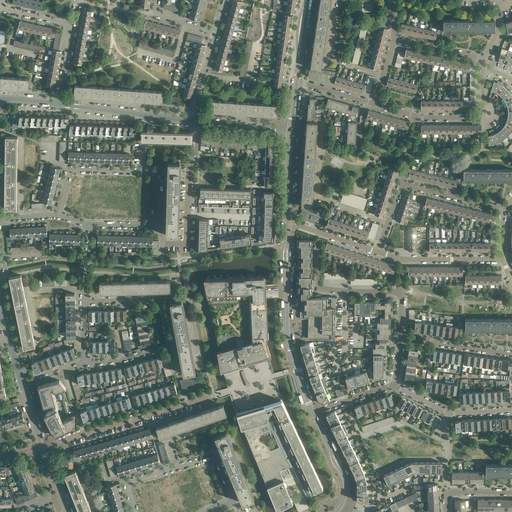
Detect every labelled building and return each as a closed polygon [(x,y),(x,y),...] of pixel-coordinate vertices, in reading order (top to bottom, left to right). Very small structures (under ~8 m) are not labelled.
[(32,0),(31,0),(30,8),(36,9),(37,1),(38,1),(38,0),(36,0),(36,1),(33,0),(32,0)] [(37,1),(36,9),(42,11),(43,3),(44,3),(44,0),(42,0),(42,2),(38,1),(37,1)] [(194,2),(193,6),(193,7),(201,9),(203,3),(195,1),(194,0),(190,0),(191,1),(194,2)] [(236,0),(233,0),(232,5),(240,7),(240,9),(244,9),(244,7),(240,6),(241,1),(236,0)] [(331,3),(320,1),(317,18),(328,19),(331,3)] [(193,8),(192,12),(192,13),(199,15),(201,9),(193,7),(193,6),(190,5),(189,7),(193,8)] [(232,5),(230,11),(238,13),(238,14),(242,15),(242,13),(239,12),(240,9),(240,7),(232,5)] [(287,7),(286,12),(294,13),(295,7),(287,6),(287,5),(283,5),(283,7),(287,7)] [(91,11),(83,9),(82,15),(90,17),(90,18),(94,19),(95,17),(90,16),(91,11)] [(191,14),(190,19),(198,21),(199,15),(192,13),(192,12),(188,11),(187,13),(191,14)] [(238,13),(230,11),(229,17),(237,19),(236,20),(240,21),(241,19),(237,18),(238,14),(238,13)] [(280,13),(280,15),(283,16),(283,20),(283,21),(291,22),(292,16),(284,14),(280,13)] [(90,17),(82,15),(81,21),(89,23),(89,24),(93,25),(93,23),(89,22),(90,18),(90,17)] [(237,19),(229,17),(227,22),(235,25),(235,26),(239,26),(239,25),(236,23),(236,20),(237,19)] [(328,19),(317,18),(315,34),(326,36),(328,19)] [(283,22),(282,26),(290,28),(291,22),(283,21),(283,20),(279,19),(279,21),(283,22)] [(149,30),(152,22),(146,20),(144,28),(143,28),(142,31),(144,32),(145,28),(149,29),(149,30)] [(443,31),(450,31),(460,31),(460,20),(443,21),(443,31)] [(477,20),(460,20),(460,31),(477,31),(477,20)] [(494,20),(477,20),(477,31),(494,31),(494,20)] [(17,28),(16,32),(18,33),(19,29),(23,30),(24,30),(26,22),(20,21),(18,29),(17,28)] [(89,23),(81,21),(80,27),(88,29),(88,30),(92,31),(92,29),(88,28),(89,24),(89,23)] [(400,31),(405,33),(407,25),(408,25),(409,21),(407,21),(406,25),(401,24),(400,31)] [(24,30),(23,30),(22,34),(24,34),(25,30),(29,31),(30,31),(32,23),(26,22),(24,30)] [(157,23),(152,22),(149,30),(149,29),(148,33),(149,34),(151,30),(154,31),(155,31),(157,23)] [(235,25),(227,22),(226,28),(234,30),(233,31),(237,32),(238,30),(234,29),(235,26),(235,25)] [(407,25),(405,33),(411,34),(413,26),(414,26),(415,22),(413,22),(412,26),(408,25),(407,25)] [(30,31),(29,31),(28,35),(30,35),(31,32),(34,33),(35,33),(37,25),(32,23),(30,31)] [(155,31),(154,31),(154,35),(155,35),(157,32),(160,33),(161,33),(163,25),(157,23),(155,31)] [(413,26),(411,34),(417,35),(419,27),(420,28),(421,24),(419,23),(418,27),(414,26),(413,26)] [(380,26),(380,25),(376,24),(376,26),(379,27),(379,31),(378,32),(386,34),(388,28),(380,26)] [(43,26),(37,25),(35,33),(34,33),(34,36),(36,37),(37,33),(40,34),(41,34),(43,26)] [(161,33),(160,33),(159,36),(161,37),(162,33),(166,34),(167,34),(169,27),(163,25),(161,33)] [(282,28),(281,32),(289,33),(290,28),(282,26),(278,25),(278,27),(282,28)] [(419,27),(417,35),(423,37),(425,29),(426,29),(426,25),(424,25),(424,28),(420,28),(419,27)] [(49,28),(43,26),(41,34),(40,34),(40,38),(42,38),(43,34),(46,35),(47,35),(49,28)] [(425,29),(423,37),(429,38),(431,30),(432,30),(432,26),(431,26),(430,30),(426,29),(425,29)] [(80,27),(79,33),(87,35),(87,36),(91,37),(91,35),(87,34),(88,30),(88,29),(80,27)] [(167,34),(166,34),(165,38),(167,38),(168,35),(172,36),(173,36),(175,28),(169,27),(167,34)] [(431,30),(429,38),(435,39),(437,31),(438,32),(439,28),(436,27),(436,31),(432,30),(431,30)] [(47,35),(46,35),(46,39),(47,40),(48,36),(53,37),(54,34),(55,31),(55,29),(49,28),(47,35)] [(173,36),(172,36),(171,39),(173,40),(174,36),(179,38),(181,30),(175,28),(173,36)] [(226,28),(224,34),(232,36),(232,37),(236,38),(236,36),(232,35),(233,31),(234,30),(226,28)] [(281,34),(280,38),(288,40),(289,33),(281,32),(277,31),(277,33),(281,34)] [(378,32),(379,31),(375,31),(374,32),(378,33),(377,37),(377,38),(385,40),(386,34),(378,32)] [(79,33),(78,39),(86,41),(86,42),(90,42),(90,40),(86,39),(87,36),(87,35),(79,33)] [(232,36),(224,34),(222,40),(230,42),(230,43),(234,44),(234,42),(231,41),(232,37),(232,36)] [(326,36),(315,34),(313,51),(323,53),(326,36)] [(377,37),(373,36),(373,38),(376,39),(375,43),(375,44),(383,46),(385,40),(377,38),(377,37)] [(280,40),(279,43),(279,44),(287,45),(288,40),(280,38),(276,37),(276,39),(280,40)] [(86,41),(78,39),(77,45),(85,47),(85,48),(89,48),(89,46),(85,46),(86,42),(86,41)] [(230,42),(222,40),(221,46),(229,48),(229,49),(232,50),(233,48),(229,47),(230,43),(230,42)] [(198,42),(195,41),(194,41),(194,43),(197,44),(196,48),(196,49),(204,51),(206,45),(201,43),(198,43),(198,42)] [(383,46),(375,44),(375,43),(372,42),(371,44),(375,45),(374,49),(382,52),(383,46)] [(279,43),(276,43),(275,45),(279,46),(279,49),(279,50),(287,51),(287,45),(279,44),(279,43)] [(85,47),(77,45),(76,51),(84,53),(83,54),(88,54),(88,52),(84,51),(85,48),(85,47)] [(221,46),(219,51),(227,53),(227,54),(231,55),(231,54),(232,50),(229,49),(229,48),(221,46)] [(196,50),(195,54),(202,56),(204,51),(196,49),(196,48),(192,47),(192,49),(196,50)] [(53,49),(53,48),(49,48),(49,50),(52,51),(52,54),(52,55),(60,57),(61,51),(59,50),(53,49)] [(374,49),(370,48),(370,50),(373,51),(372,54),(372,55),(380,57),(382,52),(374,49)] [(501,48),(499,57),(498,62),(500,63),(501,58),(505,59),(508,50),(501,48)] [(279,49),(275,49),(274,51),(278,52),(278,55),(278,56),(286,57),(287,51),(279,50),(279,49)] [(410,58),(412,50),(406,49),(405,52),(404,56),(404,57),(403,57),(403,59),(402,61),(405,61),(405,57),(409,58),(410,58)] [(416,60),(418,52),(412,50),(410,58),(409,58),(409,62),(410,63),(411,59),(415,60),(416,60)] [(76,51),(75,57),(83,59),(86,60),(87,60),(87,58),(83,57),(83,54),(84,53),(76,51)] [(227,53),(219,51),(218,57),(226,59),(225,60),(229,61),(230,59),(226,58),(227,54),(227,53)] [(323,53),(313,51),(310,68),(321,69),(323,53)] [(416,60),(415,60),(414,63),(416,64),(417,60),(421,61),(422,61),(423,53),(418,52),(416,60)] [(194,56),(193,59),(193,60),(201,62),(202,56),(195,54),(191,53),(190,54),(194,56)] [(422,61),(421,61),(420,65),(422,65),(423,61),(427,62),(428,62),(429,54),(423,53),(422,61)] [(52,55),(52,54),(48,54),(48,56),(51,57),(51,60),(51,61),(58,63),(60,57),(52,55)] [(372,56),(371,60),(371,61),(378,63),(380,57),(372,55),(372,54),(369,54),(368,55),(372,56)] [(428,62),(427,62),(426,66),(428,66),(429,63),(433,63),(433,64),(435,56),(429,54),(428,62)] [(278,55),(274,55),(274,57),(277,58),(277,61),(277,62),(285,63),(286,57),(278,56),(278,55)] [(433,64),(433,63),(432,67),(434,68),(435,64),(438,65),(439,65),(441,57),(435,56),(433,64)] [(75,57),(74,63),(81,65),(85,66),(86,64),(82,63),(83,59),(75,57)] [(226,59),(218,57),(216,63),(224,65),(224,66),(227,67),(228,65),(224,64),(225,60),(226,59)] [(439,65),(438,65),(438,68),(439,69),(440,69),(440,65),(444,66),(445,66),(447,58),(441,57),(439,65)] [(445,66),(444,66),(444,70),(446,70),(446,66),(450,67),(451,68),(453,60),(447,58),(445,66)] [(193,61),(192,65),(191,66),(199,68),(201,62),(193,60),(193,59),(189,59),(189,60),(193,61)] [(371,61),(371,60),(367,59),(367,61),(370,62),(369,67),(377,69),(378,63),(371,61)] [(51,61),(51,60),(47,60),(46,62),(50,63),(49,66),(49,67),(57,69),(58,63),(51,61)] [(451,68),(450,67),(450,71),(451,72),(452,68),(456,69),(457,69),(459,61),(453,60),(451,68)] [(277,61),(273,61),(273,63),(277,63),(276,67),(276,68),(284,69),(285,63),(277,62),(277,61)] [(457,69),(456,69),(455,72),(457,73),(458,69),(462,70),(463,70),(464,62),(459,61),(457,69)] [(463,70),(462,70),(461,74),(463,74),(464,70),(469,71),(469,70),(470,66),(471,64),(464,62),(463,70)] [(224,65),(216,63),(214,69),(222,71),(222,72),(226,73),(226,71),(223,70),(224,66),(224,65)] [(191,67),(190,71),(190,72),(198,74),(199,68),(191,66),(192,65),(188,64),(187,66),(191,67)] [(49,67),(49,66),(46,66),(45,68),(49,69),(48,72),(48,73),(56,74),(57,69),(49,67)] [(276,67),(272,67),(272,69),(276,69),(275,73),(275,74),(283,75),(284,69),(276,68),(276,67)] [(310,68),(310,70),(309,69),(308,77),(326,82),(326,80),(332,82),(335,72),(310,68)] [(186,70),(184,76),(188,77),(196,80),(198,74),(190,72),(190,71),(186,70)] [(48,73),(48,72),(44,72),(44,73),(48,74),(47,78),(47,79),(55,80),(56,74),(48,73)] [(275,73),(271,73),(271,75),(275,75),(274,79),(274,80),(282,81),(283,75),(275,74),(275,73)] [(334,84),(340,86),(342,78),(343,78),(344,75),(342,74),(341,78),(336,76),(334,84)] [(388,78),(386,86),(392,87),(394,79),(395,80),(396,76),(394,75),(393,79),(388,78)] [(0,76),(0,88),(1,88),(8,88),(8,77),(0,76)] [(188,79),(187,82),(186,83),(194,85),(196,80),(188,77),(184,76),(184,78),(188,79)] [(342,78),(340,86),(345,88),(348,80),(349,80),(350,76),(348,76),(347,79),(343,78),(342,78)] [(8,77),(8,88),(14,89),(18,89),(28,89),(29,78),(8,77)] [(348,80),(345,88),(351,89),(354,82),(355,82),(355,78),(354,77),(352,81),(349,80),(348,80)] [(394,79),(392,87),(398,89),(400,81),(401,81),(402,77),(400,77),(399,81),(395,80),(394,79)] [(47,79),(47,78),(43,78),(43,79),(47,80),(46,85),(50,86),(54,86),(55,80),(47,79)] [(400,81),(398,89),(404,90),(406,82),(407,83),(408,79),(406,78),(405,82),(401,81),(400,81)] [(274,80),(274,79),(270,79),(270,80),(274,81),(273,86),(281,87),(282,81),(274,80)] [(354,82),(351,89),(357,91),(359,83),(360,83),(361,80),(359,79),(358,83),(355,82),(354,82)] [(406,82),(404,90),(410,92),(412,84),(413,84),(413,80),(412,80),(410,83),(407,83),(406,82)] [(359,83),(357,91),(363,93),(364,90),(365,87),(365,85),(366,85),(366,84),(367,82),(367,81),(365,81),(364,85),(360,83),(359,83)] [(412,84),(410,92),(415,93),(418,85),(419,86),(419,82),(417,81),(416,85),(413,84),(412,84)] [(493,81),(491,90),(496,92),(500,84),(501,82),(499,81),(498,83),(497,83),(493,81)] [(186,84),(185,88),(185,89),(193,91),(194,85),(186,83),(187,82),(183,82),(182,83),(186,84)] [(500,84),(496,92),(500,95),(505,88),(503,86),(502,85),(503,84),(501,82),(500,84)] [(89,86),(75,85),(74,96),(78,96),(78,97),(81,97),(81,96),(88,97),(89,86)] [(89,86),(88,97),(96,98),(95,98),(99,98),(106,98),(107,87),(89,86)] [(107,87),(106,98),(113,99),(117,100),(117,99),(124,100),(125,88),(107,87)] [(125,88),(124,100),(131,100),(131,101),(135,101),(135,100),(142,101),(143,90),(125,88)] [(185,89),(185,88),(181,88),(181,89),(185,90),(183,95),(191,97),(193,91),(185,89)] [(505,88),(500,95),(503,98),(510,93),(511,92),(510,90),(509,91),(508,90),(505,88)] [(143,90),(142,101),(149,101),(149,102),(152,102),(162,102),(163,91),(143,90)] [(510,93),(503,98),(506,102),(511,99),(511,95),(511,94),(511,92),(510,93)] [(308,103),(308,108),(317,109),(317,99),(317,98),(315,98),(310,98),(309,99),(308,99),(308,103)] [(333,99),(330,111),(331,111),(332,109),(335,109),(338,101),(333,99)] [(211,100),(210,111),(214,111),(214,112),(217,112),(225,112),(225,101),(211,100)] [(225,101),(225,112),(232,113),(231,113),(235,113),(242,113),(243,102),(225,101)] [(243,102),(242,113),(249,114),(249,115),(253,115),(253,114),(260,115),(261,104),(243,102)] [(343,102),(340,114),(341,114),(342,111),(345,112),(348,104),(343,102)] [(261,104),(260,115),(267,115),(267,116),(270,116),(277,116),(277,112),(278,112),(278,110),(277,110),(278,105),(261,104)] [(358,107),(353,105),(350,117),(351,117),(352,114),(355,115),(358,107)] [(366,117),(365,121),(367,122),(368,118),(371,119),(372,120),(375,112),(369,110),(366,118),(366,117)] [(372,120),(371,119),(371,123),(372,124),(374,120),(377,121),(378,121),(380,113),(375,112),(372,120)] [(378,121),(377,121),(376,125),(378,125),(379,121),(383,123),(384,123),(386,115),(380,113),(378,121)] [(384,123),(383,123),(382,126),(384,127),(385,123),(389,124),(390,125),(392,117),(386,115),(384,123)] [(390,125),(389,124),(388,128),(390,129),(391,125),(395,126),(398,118),(392,117),(390,125)] [(395,126),(394,130),(395,130),(397,127),(400,128),(401,128),(403,120),(398,118),(395,126)] [(401,128),(400,128),(399,131),(401,132),(402,128),(407,130),(409,122),(403,120),(401,128)] [(317,122),(307,122),(305,138),(316,139),(317,122)] [(141,140),(192,142),(193,133),(189,133),(189,131),(184,131),(184,133),(178,132),(178,131),(173,130),(173,132),(155,132),(155,128),(155,126),(153,126),(151,126),(151,125),(148,124),(147,131),(140,131),(140,132),(141,133),(141,140)] [(504,126),(501,129),(507,136),(511,131),(504,126)] [(501,129),(497,132),(502,140),(507,136),(501,129)] [(497,132),(493,134),(496,143),(502,140),(497,132)] [(201,142),(201,145),(212,146),(212,137),(203,136),(202,137),(201,137),(201,142)] [(6,137),(5,155),(17,155),(17,137),(6,137)] [(316,139),(305,138),(304,155),(315,156),(316,139)] [(260,145),(265,145),(265,155),(274,155),(275,146),(273,146),(273,145),(268,145),(268,143),(267,142),(260,142),(260,145)] [(5,155),(5,173),(17,173),(17,155),(5,155)] [(315,156),(304,155),(303,172),(314,173),(315,156)] [(165,235),(166,235),(177,235),(179,179),(180,179),(180,171),(179,171),(179,162),(168,162),(169,162),(169,171),(167,171),(167,179),(169,179),(167,235),(165,235)] [(49,169),(49,172),(61,175),(59,174),(60,171),(62,171),(62,169),(51,166),(50,170),(49,169)] [(386,166),(385,168),(389,170),(388,173),(388,174),(395,177),(397,171),(390,168),(390,167),(386,166)] [(408,177),(414,178),(416,170),(417,171),(418,167),(416,166),(415,170),(410,169),(408,177)] [(416,170),(414,178),(420,180),(422,172),(423,172),(424,168),(422,168),(421,171),(417,171),(416,170)] [(422,172),(420,180),(426,181),(428,173),(429,173),(430,170),(430,169),(428,169),(427,173),(423,172),(422,172)] [(463,180),(470,180),(480,180),(480,169),(463,169),(463,180)] [(480,169),(480,180),(498,180),(498,169),(480,169)] [(511,169),(498,169),(498,180),(511,180),(511,169)] [(432,182),(434,174),(435,175),(435,171),(434,170),(434,171),(430,170),(429,173),(428,173),(426,181),(432,182)] [(48,175),(47,178),(59,181),(57,180),(58,177),(60,177),(61,175),(49,172),(50,172),(49,176),(48,175)] [(314,173),(303,172),(302,189),(313,190),(314,173)] [(384,173),(383,174),(387,175),(386,179),(386,180),(393,182),(395,177),(388,174),(388,173),(384,172),(384,173)] [(434,174),(432,182),(437,184),(439,176),(441,176),(441,172),(439,172),(438,176),(435,175),(434,174)] [(5,173),(5,191),(17,191),(17,173),(5,173)] [(439,176),(437,184),(443,185),(445,177),(446,178),(447,174),(445,173),(444,177),(441,176),(439,176)] [(445,177),(443,185),(449,187),(451,179),(452,179),(453,175),(451,175),(450,179),(446,178),(445,177)] [(265,176),(264,186),(272,186),(272,185),(273,185),(273,181),(274,176),(265,176)] [(451,179),(449,187),(455,188),(457,180),(458,181),(459,177),(457,176),(456,180),(452,179),(451,179)] [(46,181),(46,184),(56,186),(57,183),(59,183),(59,181),(47,178),(48,178),(47,182),(46,181)] [(382,179),(382,180),(385,181),(384,184),(384,186),(392,188),(393,182),(386,180),(386,179),(382,178),(382,179)] [(45,187),(44,190),(56,193),(54,192),(55,189),(57,189),(58,187),(56,186),(46,184),(47,184),(46,188),(45,187)] [(380,184),(380,185),(383,187),(382,190),(382,191),(390,194),(392,188),(384,186),(384,184),(380,184)] [(313,190),(302,189),(301,206),(312,207),(313,190)] [(378,190),(378,191),(382,192),(380,196),(380,197),(388,199),(390,194),(382,191),(382,190),(378,189),(378,190)] [(43,193),(43,196),(55,199),(55,198),(53,198),(54,195),(56,195),(56,193),(44,190),(45,190),(45,194),(43,193)] [(17,191),(5,191),(5,209),(16,209),(17,191)] [(405,192),(403,198),(411,200),(411,201),(415,202),(415,200),(411,199),(413,194),(405,192)] [(376,196),(376,197),(380,198),(378,201),(378,203),(386,205),(388,199),(380,197),(380,196),(376,195),(376,196)] [(41,202),(42,202),(47,203),(51,204),(52,201),(54,201),(55,199),(43,196),(44,196),(43,199),(42,199),(41,202)] [(403,198),(401,203),(409,206),(409,207),(413,208),(413,206),(409,205),(411,201),(411,200),(403,198)] [(427,198),(426,198),(425,205),(424,205),(423,208),(423,209),(425,210),(426,206),(429,207),(430,207),(432,199),(427,198)] [(430,207),(429,207),(429,211),(431,211),(432,207),(435,208),(436,209),(438,201),(432,199),(430,207)] [(374,201),(374,202),(378,204),(377,207),(376,208),(384,211),(386,205),(378,203),(378,201),(375,201),(374,201)] [(436,209),(435,208),(435,212),(436,212),(437,209),(441,210),(442,210),(444,202),(438,201),(436,209)] [(442,210),(441,210),(440,213),(442,214),(443,210),(447,211),(448,212),(450,203),(444,202),(442,210)] [(401,203),(400,209),(407,211),(407,213),(411,213),(411,212),(408,210),(409,207),(409,206),(401,203)] [(448,212),(447,211),(446,215),(448,215),(449,212),(453,212),(454,213),(456,205),(450,203),(448,212)] [(454,213),(453,212),(452,216),(454,217),(455,213),(458,214),(459,214),(461,206),(456,205),(454,213)] [(373,207),(372,208),(376,209),(374,214),(382,217),(384,211),(376,208),(377,207),(373,206),(373,207)] [(459,214),(458,214),(458,218),(460,218),(461,214),(464,215),(465,216),(467,208),(461,206),(459,214)] [(302,207),(302,212),(301,212),(300,212),(299,213),(299,214),(300,215),(301,216),(303,216),(302,219),(314,223),(315,220),(318,221),(319,217),(320,218),(322,212),(317,211),(316,213),(308,211),(309,207),(302,207)] [(465,216),(464,215),(464,219),(466,220),(467,216),(470,217),(471,217),(473,209),(467,208),(465,216)] [(400,209),(398,215),(405,217),(405,218),(409,219),(409,217),(406,216),(407,213),(407,211),(400,209)] [(471,217),(470,217),(469,221),(471,221),(472,217),(476,218),(477,219),(479,211),(473,209),(471,217)] [(477,219),(476,218),(475,222),(477,223),(478,219),(482,220),(483,220),(485,212),(479,211),(477,219)] [(483,220),(482,220),(481,223),(483,224),(484,220),(489,221),(489,219),(491,214),(485,212),(483,220)] [(405,217),(398,215),(396,220),(403,223),(403,224),(407,225),(408,223),(404,222),(405,218),(405,217)] [(333,220),(329,218),(326,226),(332,228),(335,220),(336,220),(336,216),(335,216),(333,220)] [(335,220),(332,228),(338,230),(340,222),(341,222),(342,218),(340,218),(339,222),(336,220),(335,220)] [(340,222),(338,230),(344,232),(346,224),(347,224),(348,220),(346,220),(345,223),(341,222),(340,222)] [(346,224),(344,232),(349,233),(352,226),(353,226),(354,222),(352,221),(351,225),(347,224),(346,224)] [(352,226),(349,233),(355,235),(358,228),(359,228),(359,224),(358,223),(356,227),(353,226),(352,226)] [(359,228),(358,228),(355,235),(361,237),(363,229),(364,230),(365,226),(363,225),(362,229),(359,228)] [(363,229),(361,237),(366,239),(367,237),(368,234),(369,231),(370,232),(370,231),(371,228),(369,227),(368,231),(364,230),(363,229)] [(295,297),(295,302),(298,302),(300,304),(300,318),(305,318),(308,318),(308,338),(335,339),(335,302),(335,297),(320,297),(320,294),(312,294),(312,279),(314,279),(314,277),(312,277),(312,240),(297,240),(297,251),(299,251),(299,261),(300,261),(300,266),(299,266),(299,276),(297,276),(297,297),(295,297)] [(323,250),(322,254),(324,255),(326,251),(329,252),(330,252),(333,245),(327,243),(324,250),(323,250)] [(330,252),(329,252),(328,256),(330,256),(331,253),(335,254),(336,254),(338,247),(333,245),(330,252)] [(336,254),(335,254),(334,258),(336,258),(337,255),(340,256),(341,256),(344,248),(338,247),(336,254)] [(341,256),(340,256),(340,260),(341,260),(343,257),(346,258),(347,258),(350,250),(344,248),(341,256)] [(347,258),(346,258),(345,262),(347,262),(348,258),(352,260),(353,260),(355,252),(350,250),(347,258)] [(353,260),(352,260),(351,263),(353,264),(354,260),(358,261),(358,262),(361,254),(355,252),(353,260)] [(358,262),(358,261),(357,265),(358,266),(360,262),(363,263),(364,264),(367,256),(361,254),(358,262)] [(364,264),(363,263),(362,267),(364,268),(365,264),(369,265),(370,266),(372,258),(367,256),(364,264)] [(370,266),(369,265),(368,269),(370,270),(371,266),(375,267),(378,260),(372,258),(370,266)] [(375,267),(374,271),(376,272),(377,268),(380,269),(381,269),(384,262),(378,260),(375,267)] [(381,269),(380,269),(379,273),(381,273),(382,270),(386,271),(387,271),(389,263),(384,262),(381,269)] [(387,271),(386,271),(385,275),(387,275),(388,271),(393,273),(395,265),(389,263),(387,271)] [(9,277),(13,295),(24,293),(21,275),(9,277)] [(205,279),(204,279),(207,294),(208,294),(218,350),(217,350),(220,369),(222,369),(236,412),(236,414),(237,413),(281,400),(282,400),(269,355),(271,354),(267,344),(267,343),(267,337),(268,337),(265,276),(205,279)] [(170,280),(152,281),(153,292),(171,291),(170,280)] [(135,281),(117,282),(117,293),(135,292),(135,281)] [(152,281),(135,281),(135,292),(153,292),(152,281)] [(99,282),(100,293),(100,294),(117,293),(117,282),(99,282)] [(24,293),(13,295),(16,313),(28,310),(24,293)] [(181,299),(170,301),(170,302),(171,301),(184,373),(183,373),(183,374),(194,371),(184,316),(186,316),(185,307),(183,308),(181,299)] [(380,302),(370,302),(370,312),(370,316),(375,316),(375,315),(375,308),(380,309),(380,302)] [(28,310),(16,313),(20,331),(32,328),(28,310)] [(482,319),(465,319),(465,330),(482,330),(482,319)] [(499,319),(482,319),(482,330),(499,330),(499,319)] [(511,319),(499,319),(499,330),(511,330),(511,319)] [(32,328),(20,331),(24,348),(35,346),(32,328)] [(138,341),(137,342),(139,348),(142,347),(141,347),(141,346),(150,345),(149,338),(140,340),(138,341)] [(311,347),(302,350),(303,356),(312,353),(315,352),(313,347),(311,347)] [(73,348),(67,350),(70,358),(76,356),(73,348)] [(67,350),(61,352),(64,361),(70,358),(67,350)] [(61,352),(55,354),(58,363),(64,361),(61,352)] [(55,354),(49,356),(53,365),(58,363),(55,354)] [(49,356),(44,358),(47,367),(53,365),(49,356)] [(160,357),(154,359),(157,368),(163,366),(162,364),(161,361),(161,358),(160,357)] [(44,358),(38,361),(41,369),(47,367),(44,358)] [(154,359),(148,360),(151,369),(157,368),(154,359)] [(148,360),(142,362),(145,371),(151,369),(148,360)] [(38,361),(32,363),(35,371),(41,369),(38,361)] [(142,362),(136,364),(139,373),(145,371),(142,362)] [(315,363),(306,366),(308,371),(319,368),(318,362),(315,363)] [(136,364),(130,366),(133,375),(139,373),(136,364)] [(130,366),(124,368),(126,376),(133,375),(130,366)] [(319,368),(308,371),(308,372),(307,373),(308,375),(309,375),(309,376),(321,372),(319,368)] [(365,369),(360,370),(360,373),(364,382),(368,381),(369,380),(366,371),(365,369)] [(383,370),(373,370),(373,379),(383,376),(383,370)] [(183,391),(202,385),(204,384),(204,381),(207,380),(206,376),(207,376),(206,371),(201,372),(202,376),(180,380),(183,391)] [(321,372),(309,376),(311,381),(322,377),(321,372)] [(360,373),(355,374),(359,384),(363,382),(364,382),(360,373)] [(355,374),(350,376),(353,385),(354,385),(358,384),(359,384),(355,374)] [(350,376),(345,378),(348,387),(349,387),(353,386),(353,385),(350,376)] [(322,377),(311,381),(313,387),(325,382),(323,377),(322,377)] [(54,436),(74,426),(74,415),(63,421),(57,409),(58,408),(54,392),(66,388),(59,380),(38,386),(44,408),(41,409),(44,415),(54,436)] [(325,382),(313,387),(316,393),(326,388),(327,388),(325,382)] [(174,384),(168,385),(171,394),(177,392),(174,384)] [(168,385),(162,387),(165,396),(171,394),(168,385)] [(162,387),(156,389),(159,398),(165,396),(162,387)] [(326,388),(316,393),(318,398),(327,394),(329,393),(326,388)] [(341,388),(335,390),(338,397),(344,395),(341,388)] [(156,389),(150,391),(153,400),(159,398),(156,389)] [(142,393),(138,394),(141,403),(147,401),(144,392),(143,390),(141,390),(142,393)] [(150,391),(144,392),(147,401),(153,400),(150,391)] [(128,394),(122,396),(123,399),(125,408),(132,406),(128,394)] [(138,394),(132,396),(135,405),(141,403),(138,394)] [(330,400),(327,394),(318,398),(320,403),(330,400)] [(390,395),(384,397),(387,405),(393,403),(390,395)] [(384,397),(379,399),(381,407),(387,405),(384,397)] [(407,400),(402,397),(397,406),(403,408),(407,400)] [(123,399),(117,401),(119,410),(125,408),(123,399)] [(379,399),(373,401),(375,409),(381,407),(379,399)] [(321,488),(281,400),(237,413),(277,511),(292,503),(279,471),(292,466),(306,496),(307,495),(320,488),(321,488)] [(407,400),(403,408),(409,411),(413,403),(407,400)] [(117,401),(111,403),(113,411),(119,410),(117,401)] [(373,401),(367,403),(370,411),(375,409),(373,401)] [(111,403),(105,404),(107,413),(113,411),(111,403)] [(367,403),(361,405),(364,413),(370,411),(367,403)] [(413,403),(409,411),(414,414),(418,406),(413,403)] [(105,404),(99,406),(101,415),(107,413),(105,404)] [(92,405),(86,407),(89,419),(95,417),(93,408),(92,405)] [(223,405),(206,410),(210,421),(226,415),(223,405)] [(364,413),(361,405),(355,407),(357,415),(364,413)] [(101,415),(99,406),(93,408),(95,417),(101,415)] [(418,406),(414,414),(420,417),(424,409),(418,406)] [(86,407),(80,408),(83,420),(89,419),(86,407)] [(424,409),(420,417),(425,420),(429,412),(424,409)] [(206,410),(189,416),(193,426),(210,421),(206,410)] [(330,413),(326,415),(327,417),(326,417),(327,419),(328,419),(328,420),(337,416),(335,411),(330,413)] [(429,412),(425,420),(431,423),(435,414),(429,412)] [(15,413),(9,414),(10,416),(12,424),(18,423),(16,414),(15,413)] [(22,413),(16,414),(18,423),(25,421),(22,413)] [(435,414),(431,423),(437,426),(441,417),(435,414)] [(10,416),(4,418),(6,426),(12,424),(10,416)] [(189,416),(172,422),(176,432),(193,426),(189,416)] [(340,421),(337,416),(328,420),(331,425),(340,421)] [(340,421),(329,426),(331,430),(333,429),(333,430),(342,426),(340,421)] [(172,422),(156,427),(159,438),(176,432),(172,422)] [(148,429),(144,430),(146,439),(152,437),(150,428),(149,425),(147,426),(148,429)] [(344,425),(342,426),(333,430),(335,435),(346,430),(344,425)] [(142,431),(138,432),(140,441),(146,439),(144,430),(143,427),(141,428),(142,431)] [(136,432),(132,433),(132,434),(135,443),(140,441),(138,432),(137,429),(135,429),(136,432)] [(227,430),(214,435),(214,436),(242,503),(254,498),(233,446),(234,446),(230,438),(227,430)] [(349,435),(346,430),(335,435),(338,440),(346,436),(349,435)] [(130,434),(126,435),(129,444),(135,443),(132,434),(132,433),(132,431),(129,431),(130,434)] [(124,436),(121,437),(120,437),(123,446),(129,444),(126,435),(126,432),(123,433),(124,436)] [(118,438),(115,439),(114,439),(117,448),(123,446),(120,437),(121,437),(120,434),(118,435),(118,438)] [(113,439),(109,440),(109,441),(111,450),(117,448),(114,439),(115,439),(114,436),(112,436),(113,439)] [(346,436),(338,440),(340,445),(349,440),(346,436)] [(107,441),(103,442),(105,451),(111,450),(109,441),(109,440),(108,437),(106,438),(107,441)] [(101,443),(97,444),(99,453),(105,451),(103,442),(102,439),(100,440),(101,443)] [(351,446),(349,440),(340,445),(343,450),(351,446)] [(95,445),(91,446),(93,455),(99,453),(97,444),(96,441),(94,442),(95,445)] [(89,446),(86,447),(85,447),(88,456),(93,455),(91,446),(91,443),(88,443),(89,446)] [(83,448),(80,449),(79,449),(82,458),(88,456),(85,447),(86,447),(85,444),(82,445),(83,448)] [(73,451),(76,460),(82,458),(79,449),(80,449),(79,446),(77,447),(77,450),(73,451)] [(353,450),(351,446),(343,450),(343,451),(342,452),(344,454),(345,454),(353,450)] [(356,455),(353,450),(345,454),(347,459),(356,455)] [(151,456),(154,465),(157,464),(158,466),(161,465),(157,454),(154,455),(153,454),(151,455),(151,456)] [(358,460),(356,455),(347,459),(349,464),(358,460)] [(145,458),(148,467),(152,466),(152,467),(155,467),(154,465),(151,456),(148,457),(148,456),(145,457),(145,458)] [(71,457),(60,461),(63,471),(69,469),(73,468),(74,468),(71,457)] [(139,460),(140,460),(142,468),(146,467),(146,469),(149,469),(148,467),(145,458),(142,459),(142,458),(139,459),(139,460)] [(134,461),(136,470),(137,470),(140,469),(140,471),(143,470),(142,468),(140,460),(139,460),(136,461),(136,460),(133,460),(134,461)] [(360,464),(358,460),(349,464),(350,465),(349,465),(350,468),(351,467),(351,468),(360,464)] [(128,463),(131,472),(134,471),(135,473),(137,472),(137,470),(136,470),(134,461),(130,462),(130,461),(127,462),(128,463)] [(411,462),(404,466),(408,474),(413,472),(411,462)] [(122,464),(122,465),(125,474),(128,473),(129,475),(131,474),(131,472),(128,463),(124,464),(124,463),(122,464)] [(360,464),(351,468),(354,474),(363,471),(360,464)] [(511,464),(503,465),(503,476),(511,475),(511,464)] [(118,465),(116,465),(119,475),(122,474),(123,476),(125,475),(125,474),(122,465),(119,466),(118,465)] [(486,475),(493,475),(503,476),(503,465),(486,465),(486,475)] [(16,469),(18,473),(18,474),(27,471),(25,466),(16,469)] [(399,468),(403,477),(404,479),(410,477),(408,474),(404,466),(399,468)] [(399,468),(394,470),(398,479),(403,477),(399,468)] [(64,474),(71,491),(82,487),(77,473),(75,470),(66,473),(64,474)] [(394,470),(389,473),(394,484),(399,481),(398,479),(394,470)] [(27,471),(18,474),(20,480),(29,476),(27,471)] [(389,473),(383,475),(389,486),(394,484),(389,473)] [(20,480),(18,480),(20,485),(22,484),(31,481),(29,476),(20,480)] [(31,481),(22,484),(24,489),(33,486),(31,481)] [(107,486),(109,492),(118,490),(121,489),(120,487),(117,488),(116,484),(107,486)] [(33,486),(24,489),(26,495),(28,494),(31,493),(33,492),(35,491),(33,486)] [(82,487),(71,491),(78,508),(89,504),(82,487)] [(118,490),(109,492),(110,498),(119,495),(120,496),(122,495),(122,493),(119,494),(118,490)] [(357,494),(356,500),(368,503),(369,496),(366,495),(357,494)] [(119,495),(110,498),(112,504),(121,501),(121,502),(124,501),(123,499),(121,500),(120,496),(119,495)] [(121,501),(112,504),(114,510),(123,507),(123,508),(126,507),(125,505),(122,505),(121,502),(121,501)] [(395,502),(390,505),(392,510),(398,508),(395,502)]
